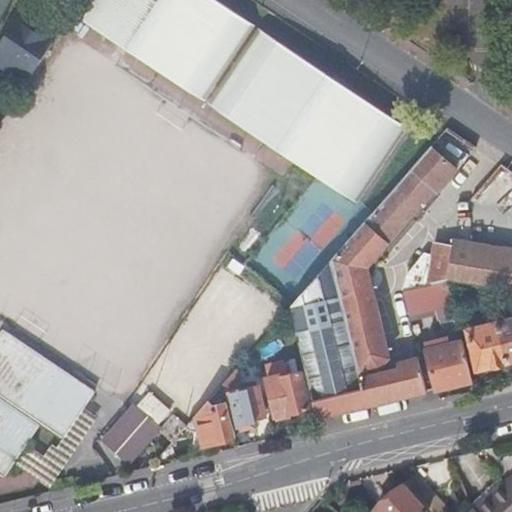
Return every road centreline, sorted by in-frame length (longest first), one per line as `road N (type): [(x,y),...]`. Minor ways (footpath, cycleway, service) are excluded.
road 1 (residential): [(511,141),(298,0)]
road 2 (tertiary): [(284,468),(511,411)]
road 3 (tertiary): [(119,511),(284,468)]
